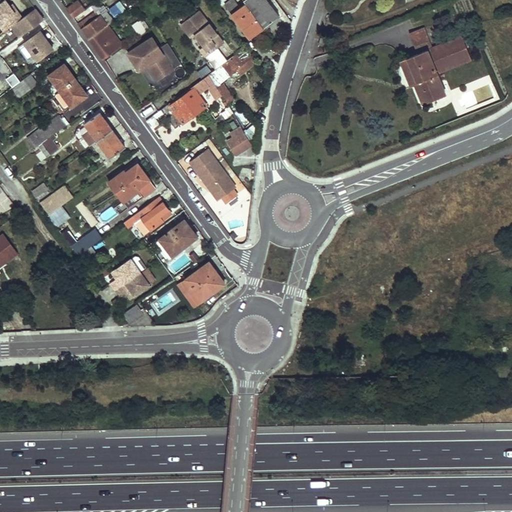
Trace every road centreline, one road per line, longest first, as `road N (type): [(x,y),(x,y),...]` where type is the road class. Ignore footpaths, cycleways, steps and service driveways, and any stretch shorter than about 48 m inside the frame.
road 1 (motorway): [(0,501),(511,491)]
road 2 (residential): [(259,267),(218,239),(44,0)]
road 3 (motorway): [(511,436),(235,440),(199,457)]
road 4 (motorway): [(511,452),(199,457)]
road 5 (residential): [(511,114),(338,185),(303,188)]
road 6 (residential): [(317,218),(511,126)]
road 7 (residential): [(117,345),(84,280),(0,168)]
road 8 (motorway): [(199,457),(0,464)]
road 9 (residential): [(280,188),(271,137),(310,0)]
